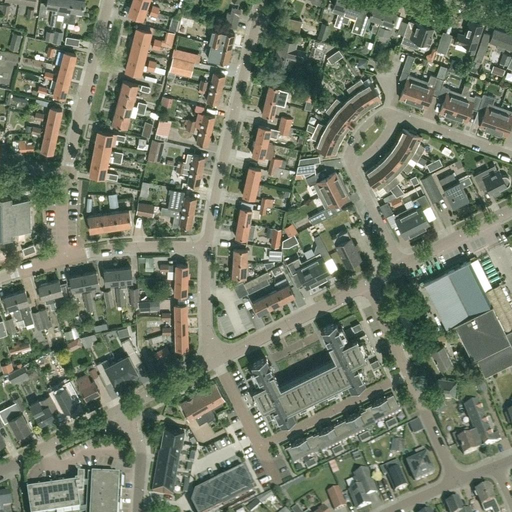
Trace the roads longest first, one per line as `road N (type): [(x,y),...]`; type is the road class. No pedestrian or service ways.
road 1 (residential): [(206,247),(261,0)]
road 2 (residential): [(65,173),(109,0)]
road 3 (unclassified): [(216,359),(366,283)]
road 4 (residential): [(258,446),(408,374)]
road 5 (residential): [(65,258),(126,247),(206,247)]
road 6 (unclassified): [(0,470),(120,409)]
road 7 (residential): [(392,114),(511,155)]
road 8 (unclassified): [(400,265),(511,209)]
